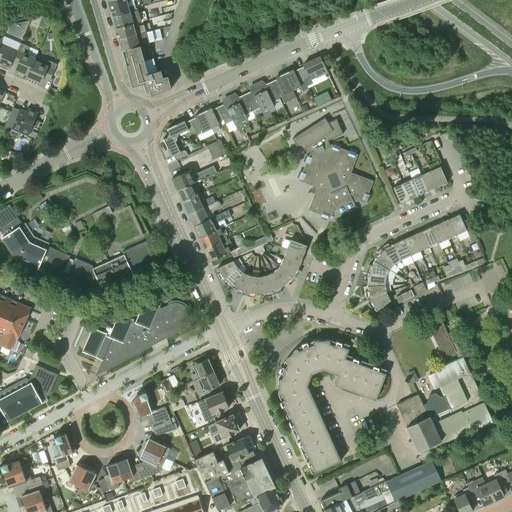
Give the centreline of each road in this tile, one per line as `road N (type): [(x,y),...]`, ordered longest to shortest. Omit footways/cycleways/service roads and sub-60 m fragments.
road 1 (residential): [(330,316),(352,247),(455,194),(434,136)]
road 2 (tertiary): [(187,95),(418,0)]
road 3 (tertiary): [(222,328),(140,141)]
road 4 (tertiary): [(304,508),(222,328)]
road 5 (residential): [(71,407),(86,446),(121,447),(132,419),(107,388)]
road 6 (residential): [(45,298),(93,311),(169,277)]
road 7 (residential): [(409,458),(390,408),(396,372),(379,333)]
road 8 (residential): [(107,388),(222,328)]
road 9 (residential): [(0,189),(111,131)]
